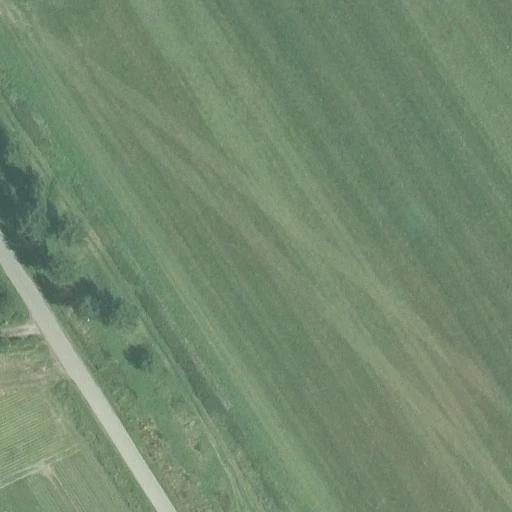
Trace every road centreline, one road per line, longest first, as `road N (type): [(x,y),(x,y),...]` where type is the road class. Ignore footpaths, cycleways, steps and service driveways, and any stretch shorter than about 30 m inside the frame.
road 1 (track): [(0,84),(270,511)]
road 2 (tertiary): [(0,248),(167,511)]
